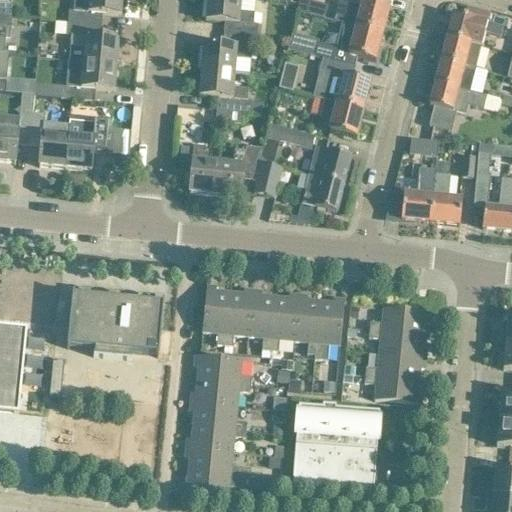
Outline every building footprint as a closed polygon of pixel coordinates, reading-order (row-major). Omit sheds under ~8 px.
[(0,0),(0,17),(13,19),(14,7),(9,6),(9,0),(0,0)] [(121,18),(122,0),(87,0),(87,3),(73,2),(72,14),(68,13),(67,25),(93,28),(94,16),(121,18)] [(240,14),(241,0),(240,0),(207,0),(205,23),(232,26),(231,37),(256,40),(257,27),(253,27),(254,15),(240,14)] [(383,37),(390,8),(364,2),(362,10),(339,4),(335,22),(346,25),(345,27),(357,30),(383,37)] [(453,17),(447,41),(481,50),(485,36),(500,39),(502,30),(487,26),(489,17),(467,11),(464,20),(453,17)] [(0,55),(5,56),(6,42),(7,30),(11,31),(13,19),(0,17),(0,55)] [(92,39),(93,28),(67,25),(66,37),(70,37),(67,63),(82,65),(117,68),(119,42),(92,39)] [(376,65),(383,37),(357,30),(350,58),(376,65)] [(255,51),(256,40),(231,37),(230,49),(203,47),(201,73),(233,76),(235,61),(250,62),(251,51),(255,51)] [(295,39),(291,53),(319,60),(323,46),(295,39)] [(475,73),(481,50),(447,41),(441,64),(475,73)] [(363,113),(371,84),(351,80),(354,70),(323,62),(320,75),(344,81),(337,106),(363,113)] [(470,95),(470,94),(475,73),(441,64),(435,86),(470,95)] [(114,94),(117,68),(82,65),(80,80),(66,78),(65,90),(61,89),(60,101),(94,104),(86,103),(87,92),(114,94)] [(232,89),(233,76),(201,73),(198,99),(225,102),(224,113),(242,114),(250,115),(251,103),(246,103),(247,91),(232,89)] [(487,98),(470,94),(470,95),(435,86),(429,109),(433,110),(428,130),(451,135),(456,116),(465,118),(468,109),(483,113),(487,98)] [(29,141),(31,116),(33,98),(21,96),(19,120),(7,118),(6,133),(0,132),(0,165),(15,167),(18,140),(29,141)] [(321,119),(325,103),(313,100),(309,116),(321,119)] [(511,111),(511,101),(503,100),(501,109),(511,111)] [(356,141),(363,113),(337,106),(330,134),(356,141)] [(240,127),(242,114),(224,113),(216,112),(215,125),(240,127)] [(64,172),(67,139),(68,129),(42,127),(43,117),(31,116),(29,141),(41,142),(38,169),(64,172)] [(96,122),(95,126),(69,124),(68,129),(67,139),(64,172),(91,174),(93,147),(105,149),(104,157),(105,157),(108,124),(96,122)] [(272,141),(312,151),(316,139),(275,128),(272,141)] [(434,158),(435,145),(417,143),(416,156),(434,158)] [(214,199),(218,165),(204,164),(205,149),(193,148),(193,151),(181,150),(180,164),(192,166),(189,196),(214,199)] [(255,184),(262,150),(246,149),(245,154),(234,152),(233,167),(218,165),(214,199),(241,202),(244,174),(256,176),(255,184)] [(343,188),(351,159),(329,153),(329,154),(317,151),(309,179),(322,183),(343,188)] [(477,157),(473,201),(487,202),(490,177),(488,177),(489,159),(477,157)] [(461,180),(473,182),(475,160),(463,159),(461,180)] [(261,161),(260,165),(261,166),(273,169),(274,165),(261,161)] [(261,166),(256,188),(269,192),(272,181),(279,183),(282,171),(273,169),(261,166)] [(433,188),(434,177),(420,176),(419,187),(433,188)] [(462,203),(447,201),(449,179),(434,177),(433,188),(432,200),(433,200),(431,226),(459,229),(462,203)] [(343,189),(343,188),(322,183),(309,179),(302,206),(314,210),(336,216),(340,202),(344,203),(347,190),(343,189)] [(498,210),(484,209),(482,231),(511,234),(511,182),(501,182),(498,210)] [(433,200),(432,200),(403,197),(401,223),(431,226),(433,200)] [(0,282),(0,319),(40,323),(44,287),(0,282)] [(223,350),(229,296),(216,295),(216,290),(206,289),(202,336),(217,337),(216,349),(223,350)] [(248,340),(252,294),(243,293),(243,298),(229,296),(223,350),(232,351),(233,339),(248,340)] [(269,354),(275,301),(261,299),(262,295),(252,294),(248,340),(263,342),(261,354),(269,354)] [(161,307),(74,299),(74,296),(73,296),(67,352),(69,352),(69,350),(95,352),(94,359),(130,363),(131,356),(157,358),(156,361),(158,361),(163,305),(162,305),(161,307)] [(293,345),(298,299),(289,298),(288,302),(275,301),(269,354),(278,355),(279,343),(293,345)] [(315,359),(320,305),(307,304),(307,300),(298,299),(293,345),(308,346),(307,358),(314,359),(315,359)] [(339,349),(344,303),(334,302),(334,307),(320,305),(315,359),(314,359),(314,363),(327,364),(329,348),(339,349)] [(370,326),(369,333),(423,339),(424,326),(429,326),(430,316),(384,312),(382,327),(370,326)] [(0,414),(18,416),(27,331),(0,328),(0,414)] [(355,341),(356,332),(347,331),(346,340),(355,341)] [(421,353),(423,339),(369,333),(368,342),(380,343),(379,358),(425,362),(426,353),(421,353)] [(511,346),(505,346),(502,373),(511,373),(511,346)] [(424,371),(425,362),(379,358),(377,372),(365,371),(365,379),(418,385),(420,371),(424,371)] [(198,370),(197,383),(251,389),(252,381),(240,379),(241,364),(195,359),(194,369),(198,370)] [(60,399),(63,366),(65,366),(65,364),(53,363),(49,400),(62,401),(62,399),(60,399)] [(417,398),(418,385),(365,379),(364,387),(376,389),(374,404),(420,409),(421,399),(417,398)] [(191,397),(190,406),(237,410),(238,396),(250,397),(251,389),(197,383),(196,397),(191,397)] [(334,396),(335,386),(323,385),(322,395),(334,396)] [(511,397),(500,396),(498,421),(511,422),(511,397)] [(235,425),(237,410),(190,406),(189,415),(194,415),(193,429),(246,434),(247,426),(235,425)] [(373,495),(376,453),(379,414),(335,411),(335,408),(322,407),(322,410),(298,408),(292,489),(373,495)] [(511,422),(498,421),(496,449),(510,450),(509,460),(511,460),(511,422)] [(245,442),(246,434),(193,429),(191,442),(187,442),(186,451),(232,456),(234,441),(245,442)] [(190,461),(188,474),(246,480),(246,479),(249,479),(250,472),(231,470),(232,456),(186,451),(185,460),(190,461)] [(511,460),(509,460),(508,473),(494,472),(492,497),(511,499),(511,460)] [(182,487),(181,497),(227,502),(229,491),(245,492),(246,480),(188,474),(187,488),(182,487)] [(511,511),(511,499),(492,497),(490,511),(511,511)]
